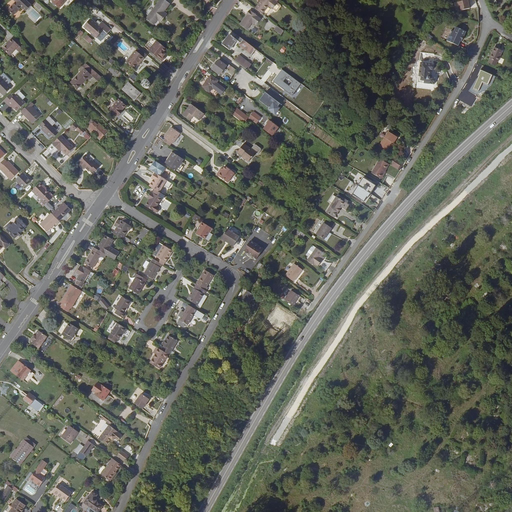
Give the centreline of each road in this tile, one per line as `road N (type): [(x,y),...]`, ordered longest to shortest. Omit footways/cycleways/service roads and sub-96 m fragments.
road 1 (secondary): [(200,511),(337,284),(409,198),(511,102)]
road 2 (residential): [(487,21),(465,82),(318,296)]
road 3 (residential): [(115,511),(153,425),(224,302)]
road 4 (tertiary): [(230,0),(163,111)]
